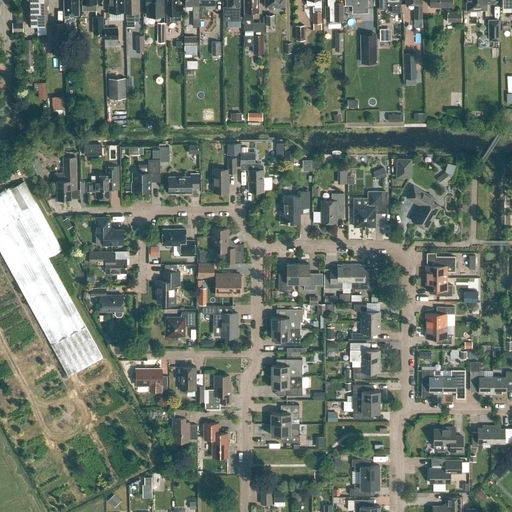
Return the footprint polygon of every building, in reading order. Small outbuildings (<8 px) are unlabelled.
[(39,0),(27,0),(28,25),(44,25),(40,25),(40,17),(39,0)] [(48,0),(39,0),(40,17),(40,25),(44,25),(47,25),(47,1),(49,1),(48,0)] [(73,15),(79,15),(78,0),(64,0),(65,29),(75,29),(75,19),(73,19),(73,15)] [(96,0),(82,0),(83,11),(97,11),(96,0)] [(109,0),(109,12),(124,12),(123,0),(109,0)] [(126,0),(127,26),(135,26),(134,21),(139,21),(138,0),(126,0)] [(164,15),(164,9),(163,0),(146,0),(147,15),(164,15)] [(183,20),(183,14),(182,0),(166,0),(168,24),(172,24),(172,21),(183,20)] [(199,0),(184,0),(185,5),(192,5),(192,19),(200,19),(199,5),(199,0)] [(215,0),(199,0),(199,5),(200,19),(207,19),(207,10),(204,10),(204,5),(216,5),(215,0)] [(227,0),(227,7),(223,7),(223,21),(240,21),(239,0),(227,0)] [(244,0),(244,12),(244,31),(244,45),(253,45),(253,53),(264,53),(263,22),(253,22),(253,12),(258,12),(258,0),(244,0)] [(264,0),(265,7),(268,7),(268,9),(274,9),(274,7),(285,7),(284,0),(264,0)] [(321,24),(321,7),(320,0),(307,0),(307,5),(314,5),(314,7),(312,7),(313,25),(321,24)] [(327,0),(328,6),(325,6),(325,21),(334,21),(334,17),(341,17),(341,7),(334,7),(334,2),(334,0),(327,0)] [(345,0),(345,5),(353,5),(353,13),(368,13),(367,0),(345,0)] [(401,12),(400,0),(378,0),(379,8),(386,8),(386,5),(391,5),(392,13),(401,12)] [(404,0),(404,4),(412,4),(413,19),(420,19),(420,4),(420,0),(404,0)] [(468,0),(468,2),(467,2),(467,11),(478,10),(478,9),(485,9),(485,2),(493,2),(493,0),(468,0)] [(447,22),(462,22),(462,11),(447,11),(447,22)] [(265,15),(266,25),(274,25),(274,15),(265,15)] [(104,34),(104,17),(93,17),(93,35),(104,34)] [(499,19),(488,19),(489,41),(500,41),(499,19)] [(23,23),(12,23),(12,32),(23,32),(23,23)] [(65,55),(64,23),(54,23),(54,55),(65,55)] [(305,24),(296,24),(296,39),(305,39),(305,24)] [(105,39),(118,39),(118,27),(105,27),(105,39)] [(379,29),(380,40),(389,39),(389,28),(379,29)] [(335,32),(335,51),(343,51),(343,32),(335,32)] [(136,35),(136,52),(144,52),(143,35),(136,35)] [(361,35),(362,62),(376,62),(375,35),(361,35)] [(196,37),(184,37),(184,56),(196,55),(196,37)] [(25,39),(25,65),(33,65),(33,39),(25,39)] [(405,53),(405,78),(416,78),(416,52),(413,52),(408,53),(405,53)] [(187,61),(187,69),(197,68),(197,60),(187,61)] [(126,99),(126,78),(109,79),(110,99),(126,99)] [(47,98),(47,82),(38,82),(39,99),(47,98)] [(63,105),(63,96),(52,97),(52,105),(63,105)] [(347,100),(348,108),(358,108),(358,99),(347,100)] [(201,120),(212,120),(212,108),(201,108),(201,120)] [(247,113),(247,121),(262,121),(262,113),(247,113)] [(415,114),(415,123),(424,123),(423,114),(415,114)] [(28,141),(21,146),(27,156),(34,151),(28,141)] [(84,145),(84,156),(93,156),(93,144),(84,145)] [(160,147),(160,158),(165,158),(165,160),(170,160),(170,147),(160,147)] [(264,191),(263,166),(260,163),(255,163),(255,162),(255,152),(240,152),(241,169),(248,169),(249,191),(264,191)] [(64,200),(64,198),(71,198),(70,189),(76,189),(76,156),(64,157),(64,173),(55,174),(56,180),(57,180),(58,190),(56,190),(56,201),(64,200)] [(38,158),(31,162),(38,174),(43,171),(41,168),(43,167),(38,158)] [(148,159),(148,172),(132,172),(133,182),(132,182),(132,191),(151,191),(151,181),(160,181),(160,158),(148,159)] [(228,158),(228,169),(213,169),(213,192),(229,192),(229,173),(236,173),(236,158),(228,158)] [(412,167),(412,158),(397,158),(397,167),(397,177),(412,177),(412,167)] [(448,163),(445,171),(448,174),(453,175),(456,165),(448,163)] [(118,189),(118,179),(118,166),(106,166),(106,174),(96,174),(96,181),(86,182),(87,192),(96,192),(96,198),(111,197),(110,189),(118,189)] [(385,168),(374,172),(377,181),(388,177),(385,168)] [(348,182),(347,169),(338,169),(338,183),(348,182)] [(447,173),(438,179),(442,185),(451,178),(447,173)] [(191,176),(168,177),(169,192),(192,192),(192,188),(199,188),(198,174),(191,174),(191,176)] [(62,249),(24,181),(10,189),(9,187),(0,191),(0,251),(68,376),(102,357),(48,257),(62,249)] [(413,186),(407,197),(418,204),(419,202),(421,203),(413,217),(418,220),(417,223),(418,224),(419,227),(422,228),(425,228),(427,229),(437,212),(433,209),(439,200),(413,186)] [(298,191),(298,195),(283,195),(283,211),(280,211),(280,222),(287,222),(289,222),(289,219),(300,219),(300,207),(309,207),(309,191),(298,191)] [(354,198),(354,205),(354,226),(375,226),(375,205),(382,205),(382,191),(368,191),(368,198),(354,198)] [(331,193),(331,200),(321,200),(321,222),(336,222),(336,207),(344,207),(344,193),(331,193)] [(113,244),(123,244),(123,229),(110,229),(110,217),(95,217),(96,234),(103,234),(103,245),(113,245),(113,244)] [(225,261),(235,261),(235,248),(228,248),(228,228),(212,228),(212,250),(225,250),(225,261)] [(185,229),(162,229),(162,245),(181,245),(181,255),(195,255),(195,240),(185,240),(185,229)] [(115,252),(90,252),(90,262),(105,262),(106,272),(118,272),(118,276),(120,278),(124,278),(126,276),(126,272),(126,258),(115,258),(115,252)] [(466,255),(466,266),(477,266),(477,255),(466,255)] [(426,277),(446,277),(447,265),(452,265),(452,259),(437,259),(437,265),(426,265),(426,277)] [(214,263),(198,263),(198,277),(214,277),(214,263)] [(279,277),(278,291),(292,291),(292,282),(298,283),(298,263),(287,263),(287,277),(279,277)] [(309,277),(309,263),(298,263),(298,283),(304,283),(304,289),(315,289),(315,277),(309,277)] [(351,288),(351,281),(351,264),(342,264),(342,266),(337,266),(337,270),(330,270),(330,288),(351,288)] [(351,281),(351,288),(372,288),(372,270),(365,270),(365,266),(360,266),(360,264),(351,264),(351,281)] [(165,302),(165,304),(175,304),(175,295),(173,295),(173,285),(179,285),(179,271),(164,271),(164,280),(156,280),(156,293),(157,293),(157,302),(165,302)] [(220,274),(220,294),(240,294),(240,292),(242,292),(242,276),(240,276),(240,274),(220,274)] [(426,289),(436,289),(436,295),(452,296),(452,285),(446,285),(446,277),(426,277),(426,289)] [(123,314),(123,310),(123,294),(106,295),(106,288),(91,288),(91,296),(100,295),(100,311),(115,311),(115,315),(117,317),(121,316),(123,314)] [(198,288),(198,305),(206,305),(206,288),(198,288)] [(380,311),(366,311),(366,304),(354,304),(354,311),(361,311),(361,322),(380,322),(380,311)] [(237,336),(237,313),(215,313),(215,306),(202,305),(202,313),(213,314),(213,324),(221,324),(221,336),(237,336)] [(426,325),(446,325),(446,313),(454,314),(454,306),(436,306),(436,313),(426,313),(426,325)] [(272,317),(272,328),(300,328),(300,322),(302,322),(302,309),(286,309),(286,317),(272,317)] [(166,317),(166,329),(165,329),(165,337),(173,337),(173,336),(185,336),(185,326),(195,326),(195,312),(181,312),(181,317),(166,317)] [(351,332),(351,339),(365,339),(365,333),(380,333),(380,322),(361,322),(361,332),(351,332)] [(446,332),(446,325),(426,325),(426,337),(436,337),(436,343),(451,343),(452,333),(446,332)] [(300,345),(300,328),(272,328),(271,339),(286,339),(286,345),(300,345)] [(355,361),(361,361),(380,361),(380,350),(365,349),(365,342),(350,342),(350,350),(350,355),(350,360),(355,361)] [(271,376),(289,376),(302,376),(302,359),(286,359),(286,365),(271,364),(271,376)] [(353,371),(353,378),(366,378),(366,372),(380,372),(380,361),(361,361),(361,371),(353,371)] [(483,393),(492,394),(492,377),(484,377),(484,370),(479,370),(479,361),(470,361),(470,387),(478,387),(478,391),(483,391),(483,393)] [(196,385),(196,366),(180,366),(180,389),(196,389),(196,400),(203,400),(203,385),(196,385)] [(167,388),(167,376),(161,376),(161,368),(137,368),(137,385),(150,385),(150,390),(161,390),(161,388),(167,388)] [(429,385),(428,391),(433,391),(433,393),(442,393),(442,376),(434,376),(434,369),(422,368),(422,385),(429,385)] [(442,376),(442,393),(451,393),(451,391),(456,391),(456,387),(465,387),(465,370),(451,370),(451,376),(442,376)] [(492,377),(492,394),(501,394),(501,391),(506,391),(506,389),(511,388),(511,371),(506,371),(506,377),(492,377)] [(229,375),(214,375),(214,389),(208,389),(208,402),(205,402),(205,409),(220,409),(220,402),(230,402),(230,395),(231,395),(230,388),(229,388),(229,375)] [(302,376),(289,376),(271,376),(271,387),(286,387),(286,395),(302,395),(302,376)] [(353,401),(380,401),(380,390),(365,390),(365,384),(353,384),(353,401)] [(161,396),(157,403),(165,407),(169,400),(161,396)] [(379,412),(380,401),(353,401),(353,418),(365,418),(365,412),(379,412)] [(271,424),(290,424),(290,418),(299,418),(299,404),(285,404),(285,412),(271,412),(271,424)] [(327,413),(327,422),(337,422),(337,413),(327,413)] [(185,416),(172,416),(172,441),(189,441),(189,439),(197,439),(197,425),(189,425),(189,422),(185,422),(185,416)] [(218,423),(204,423),(204,439),(212,439),(212,457),(227,457),(227,433),(218,433),(218,423)] [(290,430),(290,424),(271,424),(271,435),(285,435),(285,442),(299,442),(299,430),(290,430)] [(477,428),(477,432),(472,432),(472,446),(477,446),(477,442),(491,442),(491,425),(482,425),(482,428),(477,428)] [(500,425),(491,425),(491,442),(511,442),(511,427),(500,428),(500,425)] [(450,443),(450,448),(450,451),(462,451),(462,436),(455,436),(455,427),(446,427),(446,429),(434,429),(434,443),(450,443)] [(366,465),(366,458),(352,458),(352,466),(354,466),(354,471),(360,471),(360,477),(379,477),(379,466),(366,465)] [(430,468),(430,483),(450,483),(450,473),(461,473),(461,460),(445,460),(445,468),(430,468)] [(144,477),(142,480),(143,484),(147,485),(150,484),(152,481),(151,478),(148,476),(144,477)] [(350,488),(350,495),(366,495),(366,488),(379,488),(379,477),(360,477),(360,483),(354,483),(354,488),(350,488)] [(284,501),(284,489),(274,489),(274,501),(284,501)] [(261,490),(261,504),(272,504),(271,490),(261,490)] [(115,495),(108,501),(115,509),(122,503),(115,495)] [(461,511),(462,496),(446,496),(446,506),(433,506),(432,511),(461,511)] [(379,511),(379,505),(366,505),(366,499),(354,499),(353,511),(379,511)]
